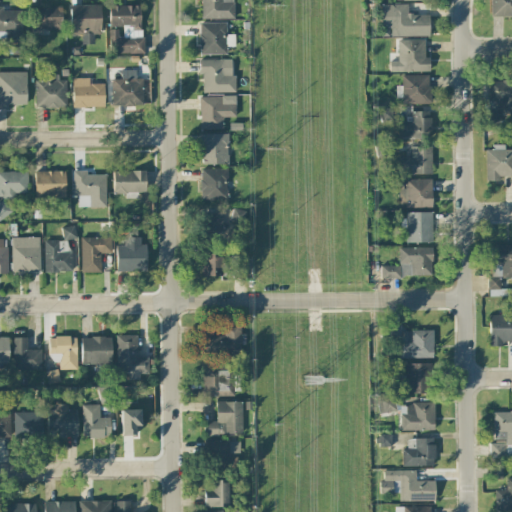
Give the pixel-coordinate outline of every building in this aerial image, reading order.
[(201,0),(201,18),(233,19),(232,0),(201,0)] [(511,0),(490,0),(491,17),(511,16),(511,0)] [(429,35),(428,14),(407,15),(407,4),(380,4),(381,36),(429,35)] [(70,5),(70,34),(81,34),(81,44),(93,44),(93,34),(100,34),(100,5),(70,5)] [(141,53),(141,5),(109,5),(109,27),(120,27),(120,29),(107,29),(108,54),(141,53)] [(21,11),(2,11),(2,7),(0,6),(0,31),(6,32),(6,42),(21,42),(21,11)] [(61,6),(28,6),(29,29),(61,29),(61,6)] [(199,55),(226,54),(226,46),(234,46),(234,34),(226,34),(226,23),(199,23),(199,55)] [(424,39),(397,40),(398,61),(389,61),(389,72),(429,71),(429,58),(424,58),(424,39)] [(201,93),(234,92),(234,75),(231,75),(231,59),(200,60),(201,93)] [(142,78),(135,78),(135,70),(121,70),(121,79),(111,79),(112,106),(142,105),(142,78)] [(26,72),(0,71),(0,109),(8,109),(8,104),(26,104),(26,72)] [(35,108),(66,107),(65,79),(58,80),(58,75),(46,75),(46,81),(34,81),(35,108)] [(429,75),(402,75),(402,104),(430,104),(429,75)] [(72,108),(104,107),(104,84),(89,84),(89,78),(72,78),(72,108)] [(489,102),(499,101),(499,113),(511,112),(511,80),(488,82),(489,102)] [(235,96),(199,96),(200,129),(222,129),(222,117),(235,117),(235,96)] [(380,109),(380,123),(392,122),(392,108),(380,109)] [(430,111),(409,111),(410,121),(398,122),(398,138),(430,137),(430,111)] [(228,134),(200,134),(199,164),(227,165),(228,134)] [(431,146),(411,147),(411,157),(397,157),(397,174),(431,173),(431,146)] [(511,175),(511,149),(485,150),(485,181),(499,181),(499,176),(511,175)] [(199,169),(200,201),(227,200),(226,169),(199,169)] [(64,170),(34,171),(35,198),(65,198),(64,170)] [(145,170),(112,171),(113,194),(125,194),(125,198),(137,198),(137,193),(145,192),(145,170)] [(27,172),(0,171),(0,198),(14,199),(14,193),(27,193),(27,172)] [(106,207),(105,175),(86,175),(85,171),(72,171),(73,196),(89,195),(89,207),(106,207)] [(431,179),(404,179),(405,189),(401,189),(401,208),(431,208),(431,179)] [(0,220),(12,211),(3,199),(0,201),(0,220)] [(222,210),(205,210),(205,230),(222,230),(222,210)] [(244,229),(244,210),(230,210),(229,229),(244,229)] [(405,243),(432,242),(431,212),(405,212),(405,243)] [(60,227),(62,240),(76,238),(74,225),(60,227)] [(40,273),(39,237),(10,237),(11,273),(40,273)] [(80,238),(81,272),(100,272),(100,254),(111,253),(111,237),(80,238)] [(43,241),(44,272),(71,272),(71,240),(43,241)] [(511,277),(511,244),(491,245),(491,277),(487,277),(487,294),(499,293),(498,278),(511,277)] [(145,245),(115,246),(116,271),(146,270),(145,245)] [(431,276),(431,247),(398,248),(398,265),(379,266),(380,277),(431,276)] [(224,255),(203,255),(202,275),(223,276),(224,255)] [(244,278),(245,261),(234,261),(234,277),(244,278)] [(511,341),(511,315),(511,317),(489,316),(488,346),(502,347),(502,341),(511,341)] [(240,325),(224,324),(223,336),(203,335),(202,356),(239,357),(240,325)] [(399,358),(432,358),(433,330),(411,330),(410,342),(399,342),(399,358)] [(115,335),(116,374),(127,374),(127,380),(139,380),(139,373),(148,373),(148,357),(137,357),(137,335),(115,335)] [(76,336),(48,337),(48,354),(60,354),(60,370),(76,369),(76,336)] [(0,363),(8,364),(8,337),(0,337),(0,363)] [(41,370),(41,349),(27,349),(27,337),(12,338),(13,370),(41,370)] [(111,337),(80,337),(81,364),(111,364),(111,337)] [(202,396),(236,395),(235,364),(201,364),(202,396)] [(433,364),(405,364),(405,393),(432,393),(433,364)] [(46,371),(48,384),(59,382),(57,370),(46,371)] [(110,387),(99,387),(99,403),(110,403),(110,387)] [(378,413),(395,411),(394,396),(377,398),(378,413)] [(242,434),(241,401),(215,402),(215,421),(203,421),(204,435),(242,434)] [(434,430),(433,403),(400,404),(400,430),(434,430)] [(77,409),(66,409),(67,404),(50,404),(49,436),(76,436),(77,409)] [(99,404),(81,405),(82,437),(111,437),(110,417),(99,418),(99,404)] [(139,409),(120,410),(120,436),(134,435),(134,426),(140,426),(139,409)] [(0,438),(10,438),(10,411),(0,411),(0,438)] [(511,444),(511,411),(493,412),(494,443),(489,443),(490,462),(511,461),(511,455),(511,445),(511,444)] [(14,439),(42,438),(41,412),(13,413),(14,439)] [(391,446),(390,434),(378,435),(379,447),(391,446)] [(434,465),(434,438),(406,438),(406,449),(401,449),(402,466),(434,465)] [(214,456),(240,456),(240,442),(215,442),(214,456)] [(489,479),(502,479),(502,467),(490,466),(489,479)] [(399,501),(434,501),(434,480),(415,480),(415,470),(382,470),(382,482),(378,482),(378,493),(392,493),(392,481),(399,481),(399,501)] [(203,490),(204,507),(227,507),(227,480),(209,480),(209,490),(203,490)] [(109,511),(110,501),(79,500),(78,511),(109,511)] [(74,511),(74,501),(43,502),(43,511),(74,511)] [(115,511),(129,511),(129,501),(115,501),(115,511)] [(35,511),(35,503),(3,504),(3,511),(35,511)]
